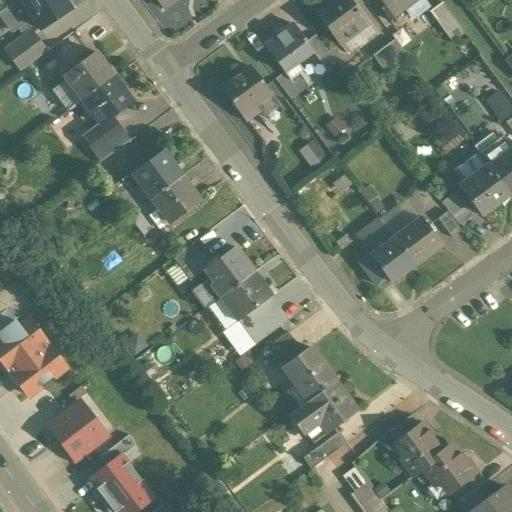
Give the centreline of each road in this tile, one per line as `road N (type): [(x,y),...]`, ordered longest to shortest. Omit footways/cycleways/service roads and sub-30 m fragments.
road 1 (residential): [(163,67),(353,316),(388,349)]
road 2 (residential): [(511,256),(388,349)]
road 3 (residential): [(388,349),(511,433)]
